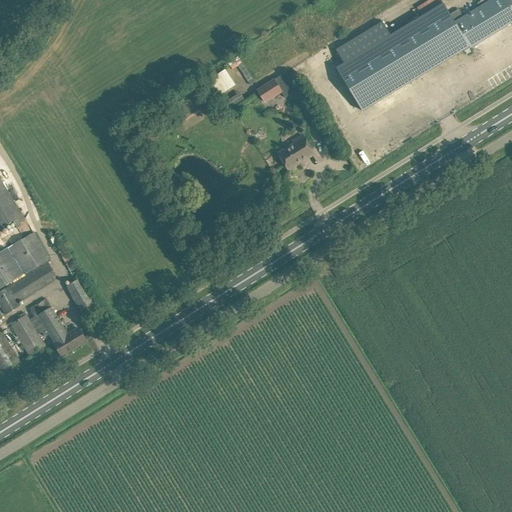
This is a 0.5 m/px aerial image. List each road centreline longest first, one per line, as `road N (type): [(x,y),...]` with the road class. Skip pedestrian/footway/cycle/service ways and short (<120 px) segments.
road 1 (primary): [(0,433),(511,113)]
road 2 (unclassified): [(0,456),(511,138)]
